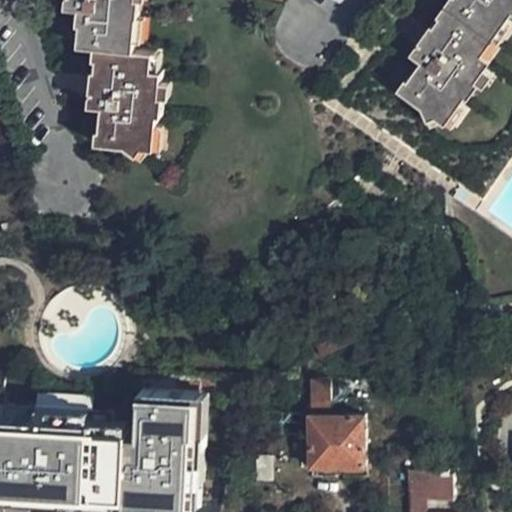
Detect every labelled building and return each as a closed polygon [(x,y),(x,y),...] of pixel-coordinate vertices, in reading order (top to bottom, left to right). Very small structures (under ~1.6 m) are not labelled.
[(94,142),(127,147),(136,156),(145,146),(150,150),(153,126),(157,127),(157,119),(161,119),(163,100),(156,99),(158,83),(162,84),(163,71),(160,71),(150,71),(152,50),(139,49),(139,39),(148,39),(150,18),(143,18),(144,0),(68,0),(68,5),(82,7),(80,27),(83,28),(82,42),(95,44),(91,79),(100,80),(98,94),(89,93),(88,109),(100,110),(98,131),(96,130),(94,142)] [(511,0),(450,0),(425,36),(434,42),(426,53),(418,45),(409,57),(418,64),(396,94),(422,113),(426,126),(435,122),(442,128),(456,110),(459,113),(466,103),(468,104),(478,89),(474,85),(483,73),(486,75),(492,67),(490,65),(483,60),(493,46),(507,26),(509,29),(511,25),(511,0)] [(507,26),(493,46),(500,52),(511,35),(511,30),(509,29),(507,26)] [(418,45),(426,53),(434,42),(425,36),(418,45)] [(483,60),(490,65),(500,52),(493,46),(483,60)] [(162,51),(152,50),(150,71),(160,71),(162,51)] [(478,89),(483,92),(492,80),(486,75),(483,73),(474,85),(478,89)] [(100,80),(91,79),(89,93),(98,94),(100,80)] [(158,83),(156,99),(163,100),(168,100),(169,85),(162,84),(158,83)] [(442,128),(451,135),(464,117),(459,113),(456,110),(442,128)] [(426,126),(428,133),(442,128),(435,122),(426,126)] [(150,150),(161,151),(164,128),(157,127),(153,126),(150,150)] [(136,156),(141,160),(150,150),(145,146),(136,156)] [(321,358),(355,343),(349,330),(315,346),(321,358)] [(366,414),(331,414),(331,379),(311,379),(310,466),(365,466),(366,414)] [(0,495),(57,498),(76,499),(135,501),(153,501),(180,503),(208,504),(209,479),(212,479),(214,429),(205,429),(207,389),(150,386),(148,430),(139,430),(139,427),(122,426),(122,408),(0,402),(0,495)] [(465,511),(466,504),(457,504),(456,466),(448,466),(448,462),(436,462),(436,466),(414,466),(415,511),(465,511)]
